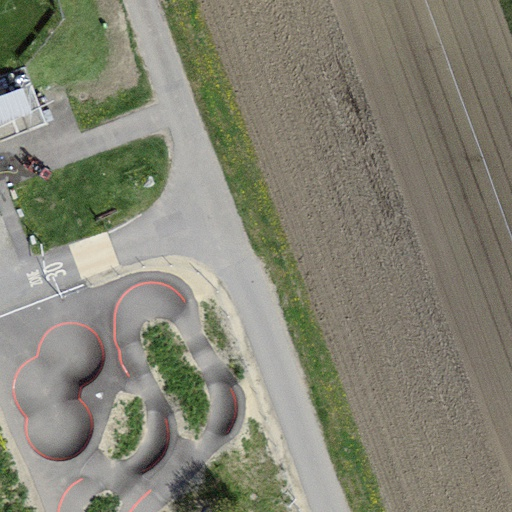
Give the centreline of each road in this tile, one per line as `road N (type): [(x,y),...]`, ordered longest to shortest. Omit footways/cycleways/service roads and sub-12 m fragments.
road 1 (track): [(140,0),(331,511)]
road 2 (residential): [(0,291),(216,211)]
